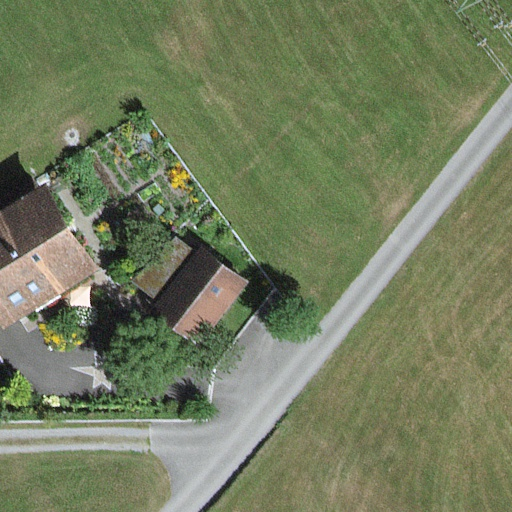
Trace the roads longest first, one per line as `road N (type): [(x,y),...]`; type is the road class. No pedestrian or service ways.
road 1 (track): [(179,511),(236,455),(511,87)]
road 2 (track): [(236,455),(0,447)]
